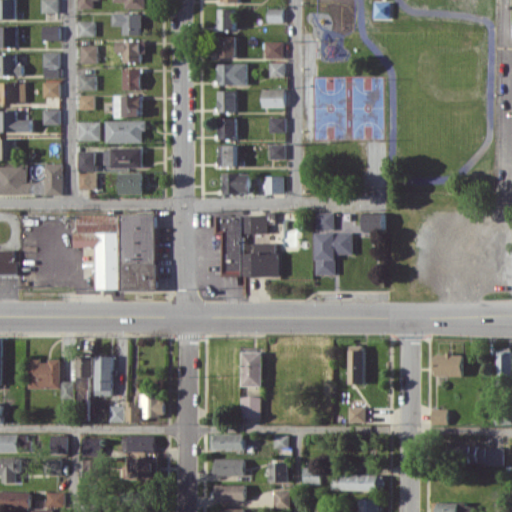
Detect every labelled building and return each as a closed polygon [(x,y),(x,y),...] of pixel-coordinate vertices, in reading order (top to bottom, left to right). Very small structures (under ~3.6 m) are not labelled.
[(0,0),(0,18),(17,19),(17,0),(0,0)] [(59,0),(42,0),(43,12),(60,12),(59,0)] [(79,0),(80,8),(95,7),(94,0),(79,0)] [(127,8),(147,7),(146,0),(115,0),(115,1),(127,1),(127,8)] [(237,8),(219,8),(220,29),(238,29),(237,8)] [(269,21),(285,21),(285,8),(269,8),(269,21)] [(144,13),(115,13),(115,25),(125,25),(125,34),(144,34),(144,13)] [(79,21),(80,36),(96,35),(96,20),(79,21)] [(19,25),(1,26),(1,48),(19,48),(19,25)] [(45,25),(44,39),(62,40),(62,25),(45,25)] [(237,36),(219,36),(220,56),(237,56),(237,36)] [(125,61),(142,61),(142,52),(147,52),(148,40),(118,40),(118,52),(125,52),(125,61)] [(267,57),(286,57),(285,40),(267,41),(267,57)] [(82,62),(99,62),(99,44),(82,44),(82,62)] [(62,66),(61,51),(45,52),(45,67),(62,66)] [(0,54),(1,75),(25,74),(24,62),(18,62),(17,53),(0,54)] [(286,75),(286,61),(271,62),(271,75),(286,75)] [(249,62),(220,63),(220,84),(249,83),(249,62)] [(125,89),(143,88),(142,67),(125,68),(125,89)] [(97,74),(81,75),(81,89),(98,89),(97,74)] [(28,82),(2,81),(1,102),(28,102),(28,82)] [(62,81),(45,81),(46,96),(62,96),(62,81)] [(287,88),(263,88),(264,107),(287,106),(287,88)] [(220,111),(238,111),(238,90),(220,90),(220,111)] [(143,95),(117,94),(116,116),(142,116),(143,95)] [(97,95),(82,95),(81,108),(97,109),(97,95)] [(33,131),(33,119),(18,119),(18,109),(1,110),(1,131),(33,131)] [(61,109),(45,109),(45,124),(61,124),(61,109)] [(221,138),(239,138),(238,116),(220,117),(221,138)] [(271,131),(287,131),(287,117),(271,116),(271,131)] [(148,120),(108,120),(108,142),(145,141),(145,129),(148,129),(148,120)] [(103,139),(103,121),(80,121),(80,139),(103,139)] [(17,138),(0,137),(0,158),(17,159),(17,138)] [(286,143),(271,143),(270,158),(286,158),(286,143)] [(239,144),(221,144),(220,165),(239,165),(239,144)] [(144,147),(113,147),(113,167),(144,166),(144,147)] [(80,170),(96,171),(97,151),(80,150),(80,170)] [(64,194),(64,162),(46,163),(47,194),(64,194)] [(0,164),(0,193),(36,193),(36,182),(27,182),(26,164),(0,164)] [(81,188),(98,188),(99,172),(81,171),(81,188)] [(145,172),(121,172),(120,193),(144,193),(145,172)] [(252,172),(225,172),(225,193),(252,192),(252,172)] [(285,175),(267,175),(267,197),(285,196),(285,175)] [(335,211),(317,211),(317,229),(336,229),(335,211)] [(365,230),(386,230),(386,212),(365,213),(365,230)] [(99,289),(159,290),(159,214),(81,213),(80,232),(77,232),(77,246),(100,246),(99,289)] [(281,276),(281,252),(247,252),(247,236),(242,236),(242,216),(215,215),(215,235),(224,235),(223,274),(244,274),(244,275),(281,276)] [(243,215),(243,232),(270,232),(269,215),(243,215)] [(354,231),(316,232),(317,274),(337,274),(337,253),(354,253),(354,231)] [(0,273),(18,274),(19,249),(0,248),(0,273)] [(365,345),(350,344),(349,383),(365,383),(365,345)] [(511,349),(498,349),(497,378),(511,378),(511,349)] [(263,385),(264,351),(243,350),(242,385),(263,385)] [(463,375),(464,353),(437,353),(437,375),(463,375)] [(97,394),(114,394),(114,355),(97,354),(97,394)] [(94,355),(77,355),(77,376),(94,375),(94,355)] [(63,388),(63,398),(75,398),(75,380),(62,380),(62,359),(30,359),(30,387),(63,388)] [(129,421),(143,421),(143,415),(166,416),(166,398),(151,398),(151,393),(141,393),(140,400),(129,400),(129,421)] [(262,416),(262,395),(242,396),(243,416),(262,416)] [(125,405),(110,405),(110,420),(125,421),(125,405)] [(350,421),(366,421),(366,405),(349,406),(350,421)] [(448,408),(432,408),(433,423),(448,423),(448,408)] [(20,433),(0,432),(0,450),(20,451),(20,433)] [(246,449),(246,433),(212,433),(212,449),(246,449)] [(69,435),(52,434),(52,451),(69,452),(69,435)] [(124,451),(157,451),(157,434),(124,434),(124,451)] [(290,447),(290,434),(275,434),(275,447),(290,447)] [(103,437),(83,437),(83,455),(103,455),(103,437)] [(4,482),(17,482),(17,472),(23,472),(22,456),(0,456),(0,473),(3,473),(4,482)] [(63,474),(62,457),(45,457),(45,474),(63,474)] [(160,457),(128,457),(128,477),(159,477),(160,457)] [(216,474),(245,474),(245,458),(216,457),(216,474)] [(101,458),(83,459),(84,488),(102,488),(101,458)] [(290,480),(289,460),(272,461),(273,481),(290,480)] [(322,484),(322,466),(305,467),(305,484),(322,484)] [(379,490),(379,474),(333,473),(333,489),(379,490)] [(216,499),(246,499),(247,484),(216,484),(216,494),(216,499)] [(0,506),(31,507),(32,491),(0,489),(0,506)] [(275,507),(291,507),(291,490),(275,490),(275,507)] [(66,491),(48,491),(48,506),(66,506),(66,491)] [(378,511),(379,498),(361,497),(360,511),(378,511)] [(471,511),(472,502),(433,501),(432,511),(471,511)]
